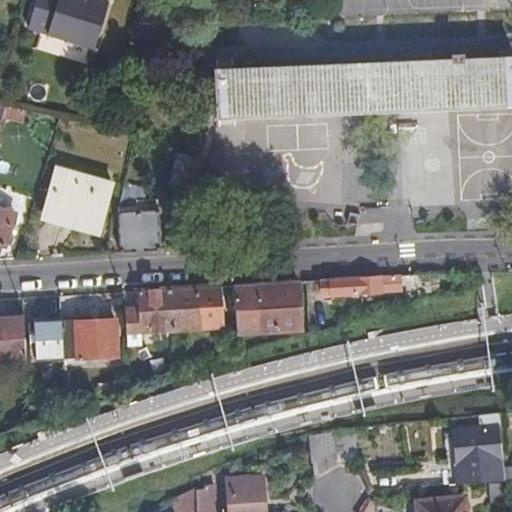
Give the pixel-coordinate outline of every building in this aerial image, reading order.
[(36,0),(28,31),(46,38),(47,35),(95,49),(110,2),(104,0),(36,0)] [(511,59),(218,73),(220,118),(234,117),(511,104),(511,59)] [(22,113),(5,109),(0,122),(0,125),(18,130),(22,113)] [(189,195),(197,164),(176,157),(167,188),(189,195)] [(106,188),(49,172),(42,196),(47,198),(42,215),(37,214),(35,221),(92,237),(106,188)] [(114,210),(116,256),(155,254),(152,208),(114,210)] [(12,216),(0,212),(0,248),(1,249),(12,216)] [(399,294),(398,280),(326,284),(327,287),(314,288),(314,298),(399,294)] [(230,290),(233,336),(297,332),(295,286),(230,290)] [(165,293),(167,333),(219,330),(217,293),(207,294),(207,291),(165,293)] [(122,313),(123,335),(167,333),(165,293),(135,295),(136,312),(122,313)] [(0,319),(0,362),(23,360),(20,318),(0,319)] [(62,366),(63,371),(75,370),(74,360),(115,357),(112,322),(72,325),(72,322),(59,323),(62,366)] [(62,366),(59,323),(31,325),(32,340),(28,341),(30,369),(62,366)] [(168,345),(169,361),(182,361),(181,345),(168,345)] [(494,480),(491,430),(450,433),(454,483),(494,480)] [(413,457),(412,431),(403,432),(405,458),(413,457)] [(327,437),(327,433),(314,436),(317,467),(329,463),(327,437)] [(351,461),(348,435),(327,437),(329,463),(351,461)] [(259,511),(256,476),(221,479),(223,511),(259,511)] [(210,511),(208,484),(191,493),(191,511),(210,511)] [(171,511),(191,511),(191,493),(168,501),(171,511)] [(466,511),(465,498),(409,503),(409,511),(466,511)]
